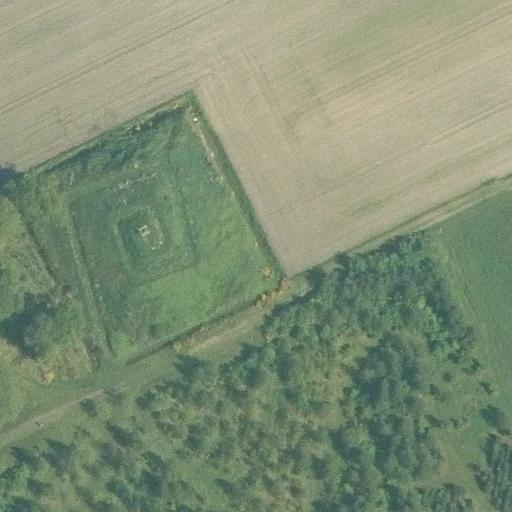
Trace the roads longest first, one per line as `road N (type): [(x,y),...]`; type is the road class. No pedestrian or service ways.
road 1 (track): [(511,182),(179,360),(0,431)]
road 2 (track): [(103,393),(111,420),(73,511)]
